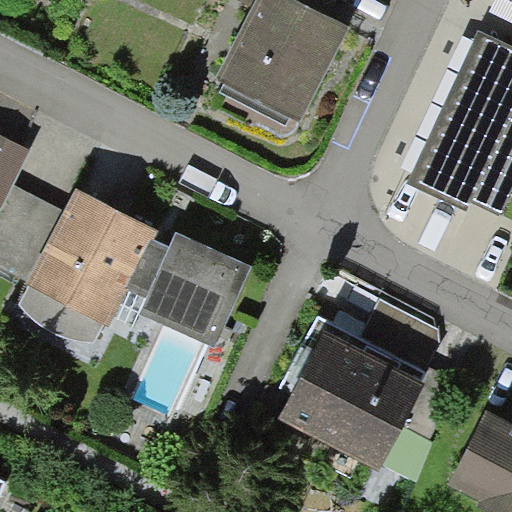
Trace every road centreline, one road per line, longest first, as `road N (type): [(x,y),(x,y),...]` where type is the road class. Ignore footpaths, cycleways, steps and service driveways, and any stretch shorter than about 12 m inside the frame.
road 1 (residential): [(0,59),(334,216)]
road 2 (residential): [(435,0),(334,216)]
road 3 (residential): [(334,216),(511,313)]
road 4 (residential): [(334,216),(251,379)]
